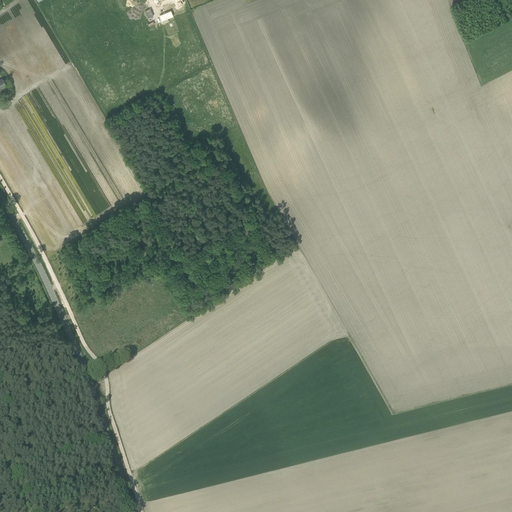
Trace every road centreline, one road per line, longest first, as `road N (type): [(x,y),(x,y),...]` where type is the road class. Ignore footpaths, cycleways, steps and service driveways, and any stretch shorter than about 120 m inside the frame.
road 1 (tertiary): [(133,511),(74,343),(0,197)]
road 2 (track): [(107,435),(20,476),(31,506)]
